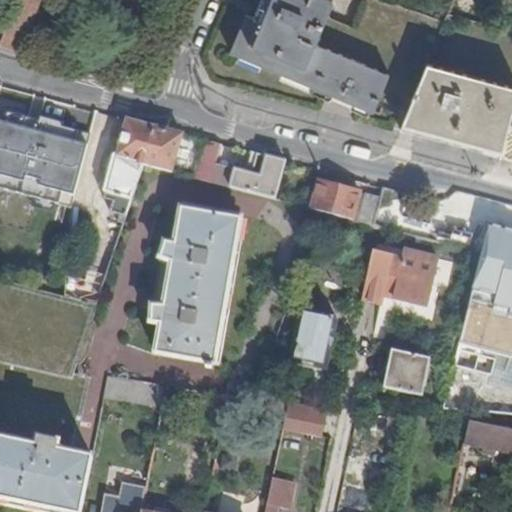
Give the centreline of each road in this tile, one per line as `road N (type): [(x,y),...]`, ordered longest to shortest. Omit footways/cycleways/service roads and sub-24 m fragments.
road 1 (residential): [(511,205),(239,133),(178,109)]
road 2 (residential): [(178,109),(0,70)]
